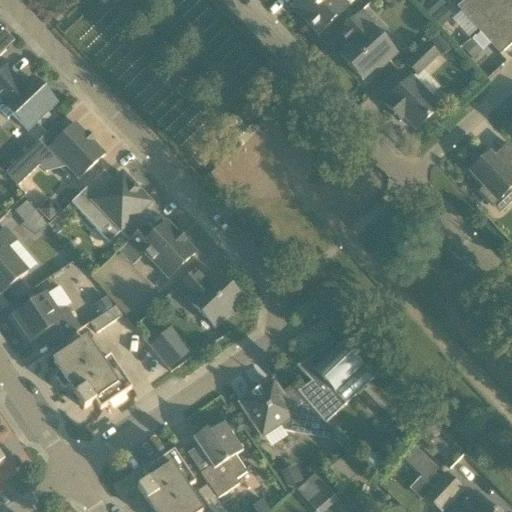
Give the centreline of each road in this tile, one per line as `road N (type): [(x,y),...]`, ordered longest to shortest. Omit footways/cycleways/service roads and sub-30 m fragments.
road 1 (residential): [(74,473),(263,351),(276,330),(277,296),(0,0)]
road 2 (residential): [(404,183),(231,0)]
road 3 (residential): [(511,300),(404,183)]
road 4 (unclassified): [(404,183),(511,92)]
road 5 (residential): [(74,473),(0,368)]
